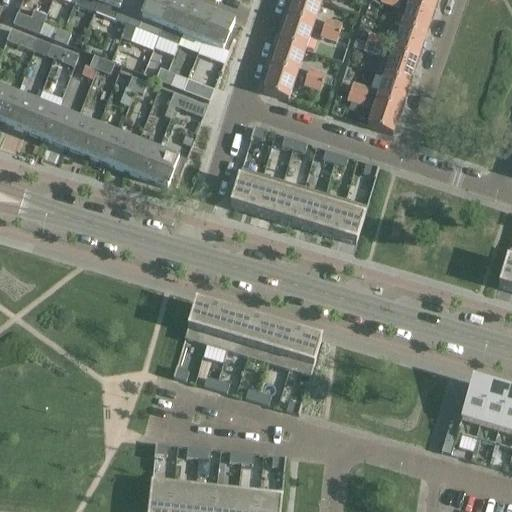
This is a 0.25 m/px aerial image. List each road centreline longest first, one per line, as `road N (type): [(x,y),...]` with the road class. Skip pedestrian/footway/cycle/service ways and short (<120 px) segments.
road 1 (tertiary): [(511,350),(196,255)]
road 2 (tertiary): [(196,255),(0,198)]
road 3 (residential): [(511,496),(338,446)]
road 4 (residential): [(397,159),(236,104)]
road 5 (residential): [(397,159),(454,0)]
road 6 (residential): [(236,104),(196,255)]
road 7 (residential): [(171,439),(294,451),(321,440)]
road 8 (residential): [(321,440),(187,392)]
